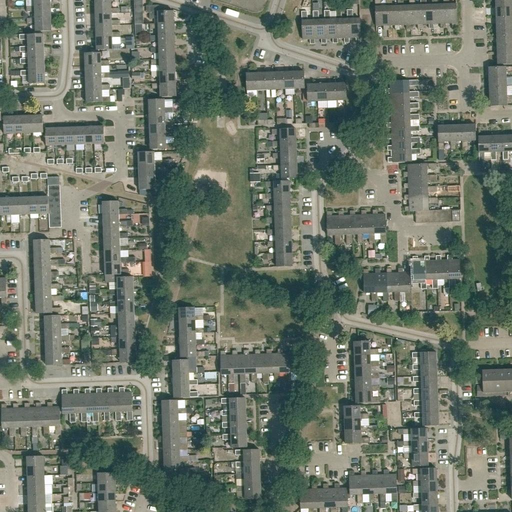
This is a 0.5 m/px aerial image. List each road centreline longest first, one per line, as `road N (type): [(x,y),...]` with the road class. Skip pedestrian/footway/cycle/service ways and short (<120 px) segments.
road 1 (residential): [(453,486),(454,344),(341,317)]
road 2 (residential): [(48,235),(72,224),(71,201),(121,174),(118,115),(57,116),(57,98)]
road 3 (residential): [(148,489),(141,381),(24,383)]
road 4 (residential): [(341,317),(320,269),(317,185),(347,153)]
road 5 (residential): [(24,383),(21,257),(0,258)]
